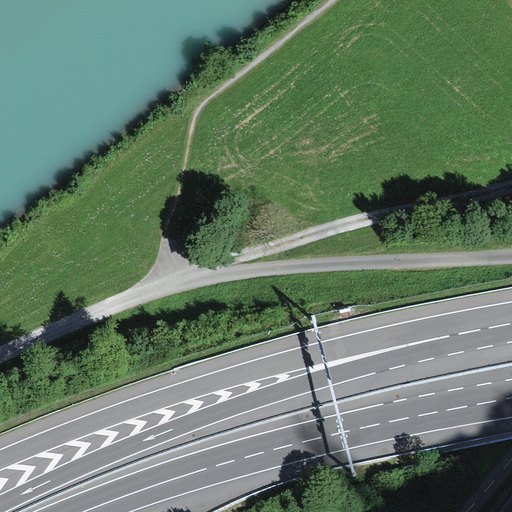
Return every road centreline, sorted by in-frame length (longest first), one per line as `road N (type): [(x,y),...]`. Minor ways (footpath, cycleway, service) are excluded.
road 1 (motorway): [(467,331),(406,337),(250,375),(0,461)]
road 2 (motorway): [(80,511),(283,446),(511,397)]
road 3 (trunk): [(331,375),(128,448),(0,506)]
road 4 (track): [(511,183),(229,255),(167,256)]
road 5 (track): [(511,257),(230,278),(170,291)]
road 6 (track): [(170,291),(0,358)]
road 7 (motorway): [(467,331),(331,375)]
